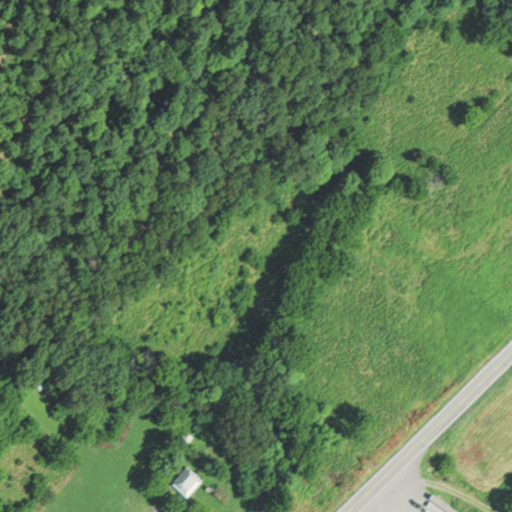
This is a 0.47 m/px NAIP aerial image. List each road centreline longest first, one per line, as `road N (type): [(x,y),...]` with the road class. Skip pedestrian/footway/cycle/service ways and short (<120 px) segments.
road 1 (primary): [(354,511),(511,361)]
road 2 (track): [(0,366),(42,400),(65,435),(77,511)]
